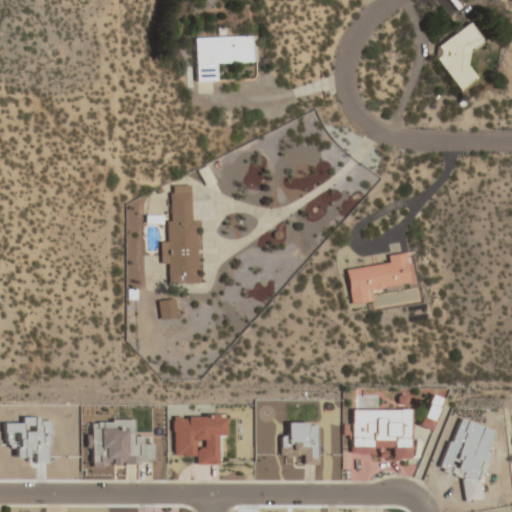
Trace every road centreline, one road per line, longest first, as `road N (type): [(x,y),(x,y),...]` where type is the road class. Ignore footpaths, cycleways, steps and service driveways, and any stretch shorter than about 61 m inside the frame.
road 1 (residential): [(0,496),(407,495),(425,511)]
road 2 (residential): [(511,141),(395,141),(365,124),(346,94),(350,54),(371,18)]
